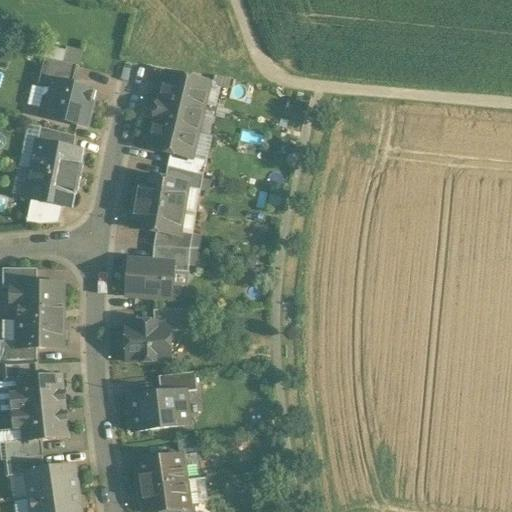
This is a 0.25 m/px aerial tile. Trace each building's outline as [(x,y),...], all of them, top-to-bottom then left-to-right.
[(79,68),(44,59),(37,86),(52,90),(54,82),(74,87),(79,68)] [(161,99),(204,110),(210,84),(168,74),(165,86),(164,86),(161,99)] [(74,87),(54,82),(52,90),(51,97),(46,100),(44,110),(46,114),(46,118),(88,129),(94,106),(89,105),(92,91),(74,87)] [(156,121),(198,132),(204,110),(161,99),(156,121)] [(198,132),(156,121),(152,138),(153,138),(150,150),(171,156),(191,161),(192,159),(198,132)] [(76,138),(41,130),(38,144),(74,151),(76,138)] [(74,151),(38,144),(33,171),(78,180),(80,167),(79,167),(82,152),(74,151)] [(191,161),(171,156),(168,168),(203,177),(207,163),(192,159),(191,161)] [(203,177),(168,168),(166,182),(187,186),(187,189),(201,192),(203,177)] [(78,180),(33,171),(28,201),(32,201),(64,207),(71,209),(74,194),(75,194),(78,180)] [(214,179),(203,177),(201,192),(211,193),(214,179)] [(166,182),(142,178),(138,204),(183,212),(187,189),(187,186),(166,182)] [(201,192),(187,189),(183,212),(197,214),(201,192)] [(64,207),(32,201),(27,224),(41,227),(60,225),(64,207)] [(183,212),(138,204),(134,230),(157,234),(179,238),(179,234),(183,212)] [(197,214),(183,212),(179,234),(193,236),(197,214)] [(179,238),(157,234),(154,248),(191,251),(192,243),(193,236),(179,234),(179,238)] [(204,238),(193,236),(192,243),(191,251),(202,251),(204,238)] [(191,251),(154,248),(153,264),(174,266),(174,273),(189,274),(191,251)] [(153,264),(130,263),(127,297),(171,300),(174,273),(174,266),(153,264)] [(37,271),(3,271),(4,290),(12,290),(12,289),(19,289),(19,286),(37,286),(37,271)] [(37,286),(19,286),(19,289),(12,289),(12,290),(12,307),(19,307),(18,322),(63,323),(63,286),(37,286)] [(188,312),(154,312),(155,324),(156,324),(156,328),(170,328),(170,334),(189,333),(188,312)] [(18,322),(0,322),(0,343),(18,343),(18,322)] [(63,323),(18,322),(18,343),(18,350),(37,350),(63,350),(63,323)] [(170,328),(156,328),(156,324),(155,324),(138,325),(138,329),(127,329),(128,363),(142,362),(142,364),(155,364),(155,362),(171,362),(170,334),(170,328)] [(37,350),(18,350),(18,343),(0,343),(0,356),(0,365),(3,365),(37,364),(37,350)] [(37,364),(3,365),(5,384),(17,383),(40,379),(39,364),(37,364)] [(195,374),(160,379),(162,395),(185,392),(186,394),(197,392),(195,374)] [(63,377),(40,379),(17,383),(19,395),(11,396),(13,414),(66,408),(66,403),(67,403),(66,394),(65,394),(63,377)] [(162,395),(130,399),(135,434),(189,428),(186,394),(185,392),(162,395)] [(66,408),(13,414),(14,432),(22,431),(23,444),(24,445),(41,443),(69,440),(68,423),(69,423),(68,414),(67,415),(66,408)] [(191,440),(180,442),(180,444),(182,454),(193,452),(191,440)] [(41,443),(24,445),(23,444),(5,445),(7,463),(43,458),(41,443)] [(182,457),(139,464),(142,490),(186,483),(182,457)] [(43,458),(7,463),(9,478),(27,476),(27,475),(45,472),(43,458)] [(45,472),(27,475),(27,476),(31,501),(78,494),(75,468),(45,472)] [(186,483),(142,490),(145,511),(168,511),(190,509),(189,508),(186,483)] [(81,511),(78,494),(31,501),(32,511),(81,511)] [(267,495),(255,497),(256,508),(268,506),(267,495)]
